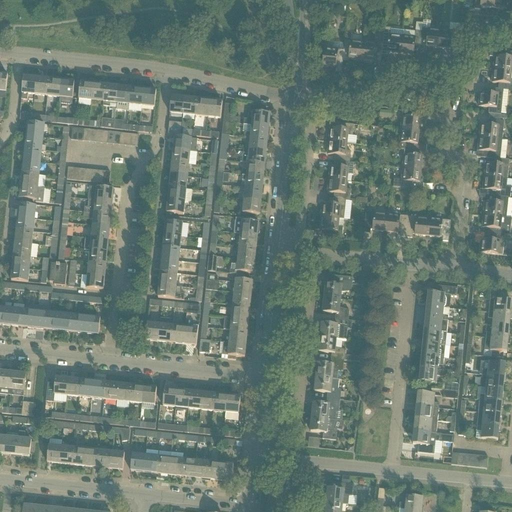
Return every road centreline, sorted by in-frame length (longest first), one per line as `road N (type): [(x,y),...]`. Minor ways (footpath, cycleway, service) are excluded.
road 1 (residential): [(166,69),(157,147),(126,190),(108,361)]
road 2 (residential): [(295,459),(318,255)]
road 3 (residential): [(413,265),(389,468)]
road 4 (residential): [(449,86),(461,179),(455,269)]
road 5 (residential): [(108,361),(264,376)]
road 6 (residential): [(296,253),(310,97)]
road 7 (tertiary): [(293,97),(278,251)]
road 8 (residential): [(18,52),(166,69)]
road 9 (residential): [(449,86),(380,83),(356,99),(310,97)]
road 10 (residential): [(7,479),(149,495)]
road 11 (residential): [(166,69),(293,97)]
road 12 (tertiary): [(278,251),(264,376)]
